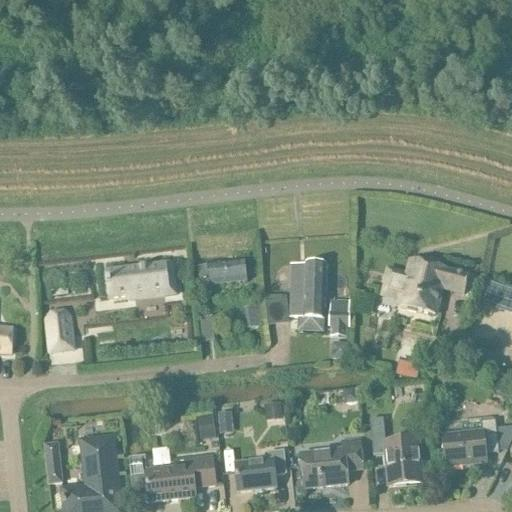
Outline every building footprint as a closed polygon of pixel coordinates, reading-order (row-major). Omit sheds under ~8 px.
[(244,262),(208,266),(198,268),(200,280),(209,278),(210,288),(246,284),(244,262)] [(413,263),(409,278),(390,273),(384,294),(403,299),(401,309),(434,318),(440,295),(442,296),(444,291),(464,297),(469,277),(413,263)] [(177,300),(173,264),(105,272),(108,303),(128,301),(128,305),(177,300)] [(325,267),(306,266),(292,265),(290,311),(290,319),(299,320),(299,333),(323,333),(324,287),(325,267)] [(490,283),(483,302),(497,307),(503,288),(490,283)] [(346,340),(346,331),(350,331),(351,317),(349,316),(350,303),(331,302),(330,316),(329,316),(328,330),(331,330),(330,340),(346,340)] [(265,330),(263,309),(245,311),(247,332),(265,330)] [(217,343),(215,319),(198,321),(201,345),(217,343)] [(69,320),(46,323),(47,338),(71,335),(69,320)] [(0,356),(11,357),(13,331),(0,330),(0,356)] [(422,366),(400,360),(396,377),(417,383),(422,366)] [(511,380),(500,375),(493,392),(510,399),(511,395),(511,394),(511,380)] [(356,392),(343,393),(345,407),(358,406),(356,392)] [(282,406),(265,408),(266,424),(283,423),(282,406)] [(231,415),(218,416),(219,437),(233,436),(231,415)] [(213,419),(198,421),(201,443),(216,440),(213,419)] [(422,484),(421,465),(418,442),(385,446),(383,421),(370,422),(373,458),(385,456),(388,489),(406,488),(406,486),(422,484)] [(499,455),(497,435),(495,422),(481,423),(482,433),(442,438),(446,470),(487,466),(486,456),(499,455)] [(87,490),(82,490),(62,492),(64,511),(120,511),(113,441),(82,444),(87,490)] [(363,472),(360,452),(359,444),(342,446),(343,454),(301,459),(305,492),(348,487),(347,474),(363,472)] [(45,448),(50,487),(62,485),(57,447),(45,448)] [(287,477),(284,457),(284,454),(267,456),(268,464),(235,467),(238,495),(276,491),(275,478),(287,477)] [(132,492),(147,490),(149,505),(195,500),(194,490),(216,488),(212,460),(190,462),(191,469),(146,474),(145,459),(128,461),(132,492)]
